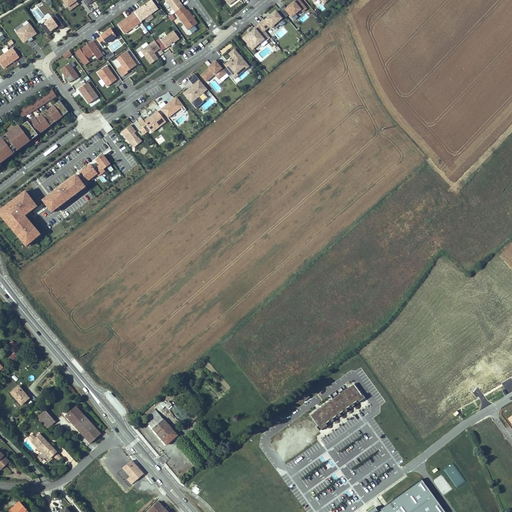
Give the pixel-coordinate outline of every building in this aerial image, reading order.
[(153,17),(151,14),(158,9),(152,0),(145,5),(145,6),(144,8),(143,7),(135,13),(141,21),(144,19),(147,22),(153,17)] [(183,6),(178,0),(165,0),(175,13),(175,12),(183,6)] [(303,12),(306,8),(299,0),(295,0),(286,8),(284,5),(279,9),(286,17),(289,14),(292,17),(301,10),(303,12)] [(76,1),(68,7),(70,10),(79,4),(76,1)] [(188,30),(197,24),(187,10),(186,11),(183,6),(175,12),(188,30)] [(263,20),(259,24),(264,30),(269,27),(270,28),(281,18),(275,12),(264,21),(263,20)] [(141,21),(135,13),(118,24),(124,34),(141,22),(141,21)] [(44,22),(40,25),(48,36),(52,33),(51,31),(58,26),(60,30),(64,27),(55,14),(51,17),(52,19),(45,24),(44,22)] [(273,26),(276,29),(284,23),(281,19),(273,26)] [(36,34),(27,20),(22,24),(24,27),(16,32),(22,41),(26,38),(29,43),(33,40),(31,37),(36,34)] [(16,32),(24,27),(22,24),(14,29),(16,32)] [(247,35),(243,38),(250,46),(253,43),(256,46),(265,38),(267,40),(270,38),(264,30),(259,24),(254,28),(255,29),(247,36),(247,35)] [(102,46),(116,36),(110,29),(100,36),(101,37),(98,39),(102,46)] [(167,48),(179,39),(174,31),(161,40),(167,48)] [(97,45),(93,41),(85,46),(86,47),(88,46),(91,49),(97,45)] [(154,53),(160,48),(155,41),(141,51),(151,64),(158,59),(154,53)] [(106,58),(97,45),(91,49),(88,46),(86,47),(85,46),(81,50),(80,49),(76,52),(83,62),(87,59),(90,62),(96,57),(100,62),(106,58)] [(12,48),(0,57),(0,62),(4,68),(19,57),(12,48)] [(68,50),(63,55),(67,59),(72,54),(68,50)] [(233,75),(243,67),(245,70),(249,66),(234,50),(229,54),(233,58),(235,61),(231,65),(228,62),(227,63),(225,62),(220,66),(226,73),(229,76),(232,74),(233,75)] [(127,72),(136,65),(126,52),(117,58),(122,65),(118,68),(123,76),(128,73),(127,72)] [(219,79),(226,73),(220,66),(216,61),(211,65),(211,66),(201,75),(206,82),(215,74),(219,79)] [(78,77),(69,64),(61,70),(70,83),(78,77)] [(116,80),(107,66),(97,73),(107,86),(116,80)] [(235,78),(245,70),(243,67),(233,75),(235,78)] [(199,97),(207,89),(194,74),(188,79),(193,85),(183,94),(196,109),(204,102),(199,97)] [(98,97),(88,83),(79,89),(89,104),(98,97)] [(54,98),(50,91),(45,94),(49,101),(54,98)] [(48,102),(44,95),(39,98),(43,105),(48,102)] [(206,109),(216,100),(213,96),(202,105),(206,109)] [(184,111),(181,108),(183,106),(176,97),(166,105),(164,101),(158,106),(168,118),(171,116),(174,119),(184,111)] [(41,106),(37,99),(33,102),(28,105),(32,112),(37,109),(41,106)] [(0,163),(4,160),(3,158),(8,154),(10,156),(13,153),(12,151),(22,144),(23,146),(30,141),(28,139),(36,133),(38,135),(68,112),(60,102),(45,113),(44,111),(40,114),(42,116),(36,120),(35,118),(31,121),(32,123),(30,125),(28,123),(28,122),(20,128),(18,126),(12,130),(13,132),(3,140),(1,138),(0,139),(0,163)] [(31,113),(27,106),(22,109),(26,116),(31,113)] [(166,122),(158,111),(150,117),(149,116),(143,120),(142,119),(139,121),(142,126),(143,127),(146,125),(152,132),(166,122)] [(134,133),(136,132),(131,125),(122,132),(134,147),(142,141),(138,137),(134,133)] [(3,140),(13,132),(12,130),(1,138),(3,140)] [(30,141),(38,135),(36,133),(28,139),(30,141)] [(13,153),(23,146),(22,144),(12,151),(13,153)] [(42,198),(51,213),(88,187),(86,184),(107,170),(108,172),(113,168),(104,154),(95,160),(99,165),(94,168),(91,164),(42,198)] [(26,189),(0,209),(0,214),(26,247),(42,235),(27,215),(39,206),(26,189)] [(7,345),(16,355),(21,350),(12,340),(7,345)] [(10,357),(13,361),(18,356),(15,352),(10,357)] [(317,427),(320,431),(366,398),(363,395),(362,395),(354,384),(310,416),(318,427),(317,427)] [(29,398),(19,386),(11,393),(21,405),(29,398)] [(308,393),(302,397),(304,401),(310,398),(308,393)] [(71,421),(81,412),(76,406),(66,415),(71,421)] [(55,421),(45,410),(37,418),(47,429),(55,421)] [(177,435),(156,411),(146,420),(153,428),(152,428),(164,442),(165,441),(168,444),(177,435)] [(75,426),(85,417),(81,412),(71,421),(75,426)] [(101,434),(85,417),(75,426),(91,443),(101,434)] [(8,426),(14,421),(12,418),(8,421),(7,420),(5,423),(8,426)] [(32,434),(29,437),(32,441),(43,453),(40,455),(36,458),(40,463),(45,458),(48,461),(53,457),(57,453),(39,434),(35,438),(32,434)] [(0,451),(0,469),(1,470),(9,461),(3,455),(0,451)] [(57,461),(62,457),(57,453),(53,457),(57,461)] [(138,468),(131,461),(123,468),(130,476),(127,479),(132,484),(143,474),(138,468)] [(454,463),(444,469),(455,488),(465,482),(454,463)] [(443,511),(445,511),(421,477),(377,508),(374,504),(363,511),(443,511)] [(26,511),(27,511),(19,502),(9,511),(26,511)] [(167,511),(158,502),(149,511),(167,511)]
